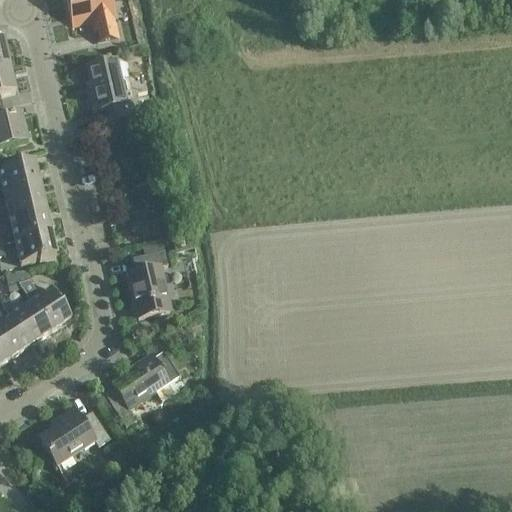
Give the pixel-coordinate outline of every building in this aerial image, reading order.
[(63,0),(71,30),(90,25),(94,45),(117,40),(107,0),(63,0)] [(107,125),(132,119),(129,105),(125,106),(115,63),(85,70),(91,97),(87,98),(91,115),(104,112),(107,125)] [(7,70),(0,71),(0,111),(0,112),(0,111),(0,99),(13,96),(7,70)] [(0,112),(0,111),(0,152),(25,147),(19,120),(3,123),(0,112)] [(0,189),(2,198),(37,190),(32,166),(0,173),(0,189)] [(8,222),(43,213),(37,190),(2,198),(8,222)] [(13,244),(48,236),(43,213),(8,222),(13,244)] [(48,236),(13,244),(19,268),(54,260),(48,236)] [(156,272),(165,270),(161,256),(131,263),(134,276),(125,279),(136,324),(167,316),(156,272)] [(20,293),(29,307),(48,337),(68,323),(49,293),(37,301),(27,286),(28,286),(26,275),(15,277),(17,288),(20,293)] [(17,288),(15,277),(4,280),(7,296),(19,294),(20,293),(17,288)] [(8,320),(27,350),(48,337),(29,307),(8,320)] [(27,350),(8,320),(0,325),(0,351),(7,363),(27,350)] [(183,342),(177,331),(164,339),(170,349),(183,342)] [(113,393),(102,400),(123,432),(134,425),(127,414),(167,387),(178,380),(163,356),(150,364),(149,362),(110,388),(113,393)] [(95,451),(107,444),(89,417),(79,424),(71,413),(57,422),(61,428),(37,444),(53,469),(91,445),(95,451)] [(116,448),(106,455),(116,470),(126,463),(116,448)]
